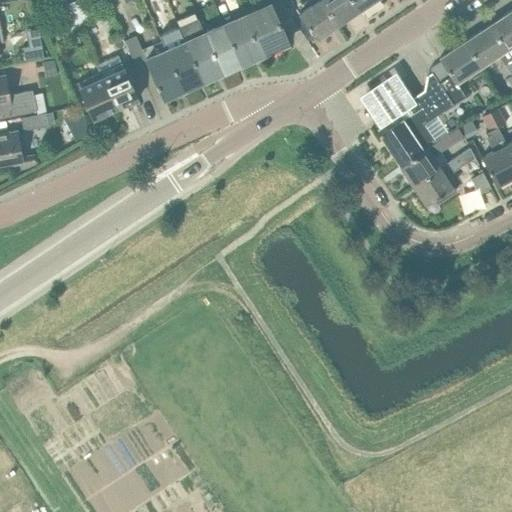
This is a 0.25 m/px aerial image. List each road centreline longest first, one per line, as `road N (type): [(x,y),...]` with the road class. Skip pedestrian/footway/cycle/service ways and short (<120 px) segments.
road 1 (track): [(0,359),(93,347),(323,179)]
road 2 (secondary): [(0,298),(298,102)]
road 3 (residential): [(0,214),(253,99),(298,102)]
road 4 (secondary): [(298,102),(388,233),(411,247),(455,249),(511,223)]
road 5 (secondary): [(298,102),(451,0)]
